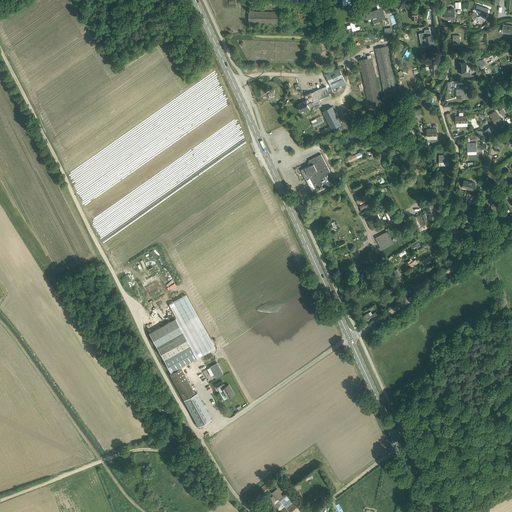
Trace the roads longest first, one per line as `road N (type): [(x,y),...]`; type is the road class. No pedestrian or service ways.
road 1 (track): [(197,435),(0,47)]
road 2 (track): [(350,338),(199,439),(179,448),(135,448),(0,499)]
road 3 (primary): [(350,338),(195,0)]
road 4 (residential): [(506,231),(451,189),(457,150),(438,94),(443,48),(433,0)]
road 5 (primary): [(428,511),(350,338)]
road 6 (unclassified): [(350,338),(506,231)]
road 7 (track): [(395,440),(416,427),(450,373),(511,314)]
road 8 (track): [(451,189),(389,132),(326,153)]
